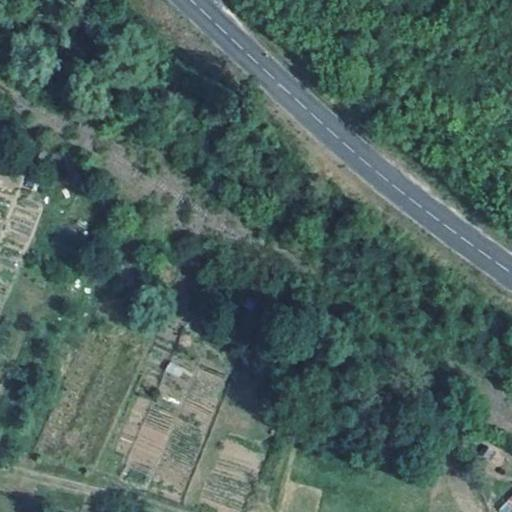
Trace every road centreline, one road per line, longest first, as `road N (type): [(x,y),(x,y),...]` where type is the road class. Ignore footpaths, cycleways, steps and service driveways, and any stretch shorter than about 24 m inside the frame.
road 1 (secondary): [(191,0),(383,177),(511,272)]
road 2 (unknown): [(418,390),(468,511)]
